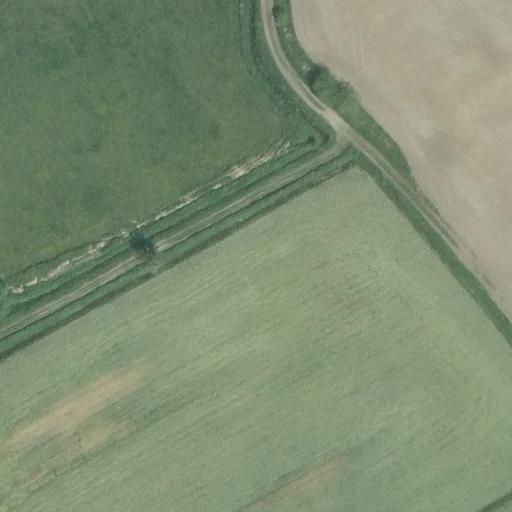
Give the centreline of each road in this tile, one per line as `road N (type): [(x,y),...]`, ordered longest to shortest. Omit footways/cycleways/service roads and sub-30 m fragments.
road 1 (track): [(261,0),(272,53),(351,139),(0,333)]
road 2 (track): [(351,139),(511,332)]
